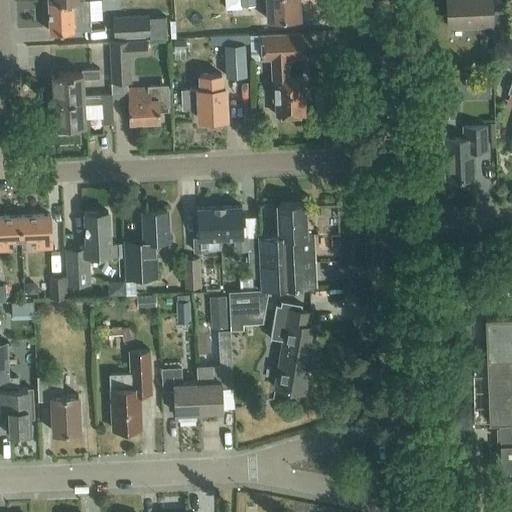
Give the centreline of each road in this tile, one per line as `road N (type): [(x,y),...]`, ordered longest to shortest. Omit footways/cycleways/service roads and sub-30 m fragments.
road 1 (residential): [(10,176),(388,157)]
road 2 (residential): [(0,481),(254,468)]
road 3 (unclassified): [(398,419),(390,221)]
road 4 (residential): [(10,176),(1,0)]
road 5 (unclassified): [(388,157),(381,0)]
road 6 (residential): [(402,504),(254,468)]
road 7 (residential): [(254,468),(398,419)]
road 8 (residential): [(390,221),(511,216)]
